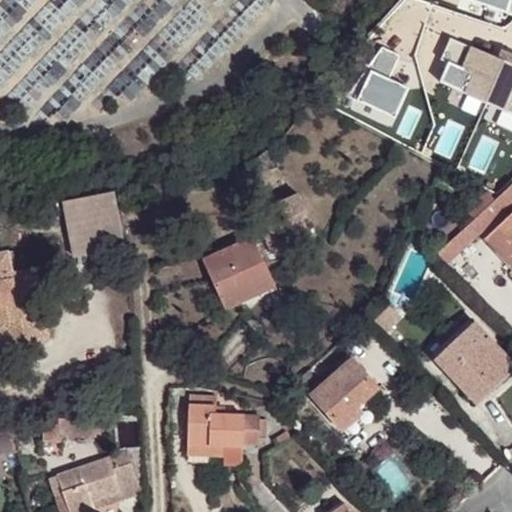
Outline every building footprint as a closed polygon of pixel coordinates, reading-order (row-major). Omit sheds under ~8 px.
[(511,0),(465,0),(511,15),(511,0)] [(505,62),(450,39),(440,60),(447,64),(440,82),(467,94),(461,109),(480,119),(488,102),(505,62)] [(393,64),(376,56),(362,79),(367,80),(353,110),(390,128),(403,98),(383,88),(393,64)] [(511,88),(511,65),(505,62),(488,102),(504,109),(497,126),(511,132),(511,91),(511,88)] [(499,191),(511,178),(511,166),(508,162),(489,180),(499,191)] [(115,195),(65,204),(75,257),(125,247),(115,195)] [(511,206),(502,195),(498,198),(469,224),(478,235),(511,206)] [(303,196),(258,216),(271,245),(288,237),(290,241),(291,240),(318,228),(303,196)] [(507,244),(497,255),(511,271),(511,216),(497,232),(507,244)] [(485,242),(497,255),(507,244),(497,232),(485,242)] [(288,237),(271,245),(276,254),(294,246),(291,240),(290,241),(288,237)] [(258,240),(207,263),(229,310),(244,303),(240,294),(276,278),(258,240)] [(0,326),(6,351),(52,341),(36,269),(18,273),(13,254),(0,256),(0,326)] [(240,294),(244,303),(279,287),(276,278),(240,294)] [(490,361),(500,352),(473,324),(435,360),(474,403),(504,377),(490,361)] [(511,370),(511,364),(500,352),(490,361),(504,377),(511,370)] [(340,429),(358,412),(353,406),(375,386),(350,358),(311,393),(340,429)] [(243,411),(216,413),(214,395),(193,397),(194,410),(194,415),(195,435),(218,434),(220,439),(227,439),(245,438),(245,435),(260,434),(258,410),(243,411)] [(362,408),(358,412),(340,429),(347,435),(369,414),(362,408)] [(89,417),(55,419),(55,435),(89,433),(89,417)] [(140,438),(139,417),(112,419),(113,446),(140,445),(140,438)] [(12,421),(0,420),(0,476),(11,476),(8,454),(20,453),(12,421)] [(218,434),(195,435),(197,454),(228,453),(227,439),(220,439),(218,434)] [(124,449),(104,457),(109,469),(128,461),(124,449)] [(92,511),(87,502),(117,489),(109,469),(104,457),(53,475),(66,511),(92,511)] [(109,469),(117,489),(137,481),(128,461),(109,469)]
